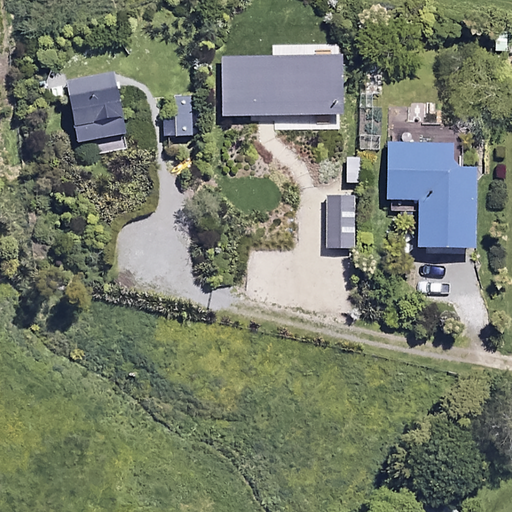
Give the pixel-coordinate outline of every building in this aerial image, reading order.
[(458,5),(437,4),(436,39),(457,40),(458,5)] [(188,48),(150,41),(148,56),(186,62),(188,48)] [(121,69),(70,73),(76,139),(126,135),(121,69)] [(425,196),(423,249),(484,250),(487,144),(395,142),(394,195),(425,196)] [(466,511),(443,485),(412,511),(466,511)]
